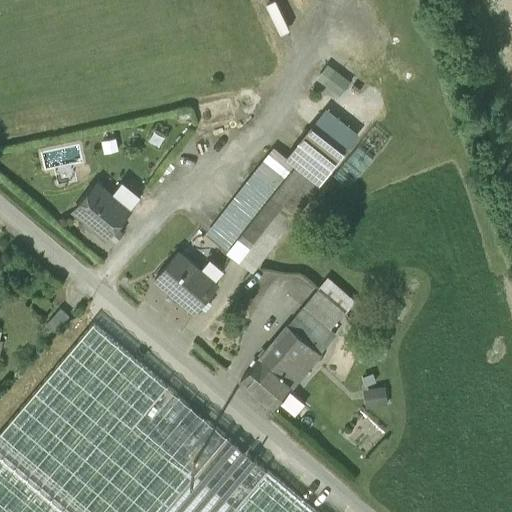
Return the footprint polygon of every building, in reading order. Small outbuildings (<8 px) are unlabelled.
[(326,62),(315,78),(339,95),(350,78),(326,62)] [(286,157),(319,184),(344,152),(311,126),(286,157)] [(295,166),(275,149),(207,237),(228,252),(295,166)] [(228,252),(252,271),(302,207),(319,185),(295,166),(228,252)] [(73,212),(105,239),(130,210),(112,195),(97,183),(73,212)] [(121,184),(112,195),(130,210),(139,200),(121,184)] [(154,280),(194,314),(218,285),(216,283),(201,271),(178,252),(154,280)] [(209,262),(201,271),(216,283),(223,274),(209,262)] [(327,278),(317,290),(343,313),(354,301),(327,278)] [(302,308),(329,331),(343,313),(317,290),(302,308)] [(240,382),(273,410),(321,354),(315,349),(330,332),(329,331),(302,308),(286,327),(240,382)] [(46,327),(54,334),(68,318),(60,310),(46,327)] [(0,511),(315,511),(93,324),(0,434),(0,511)] [(385,403),(383,385),(362,388),(365,407),(385,403)]
